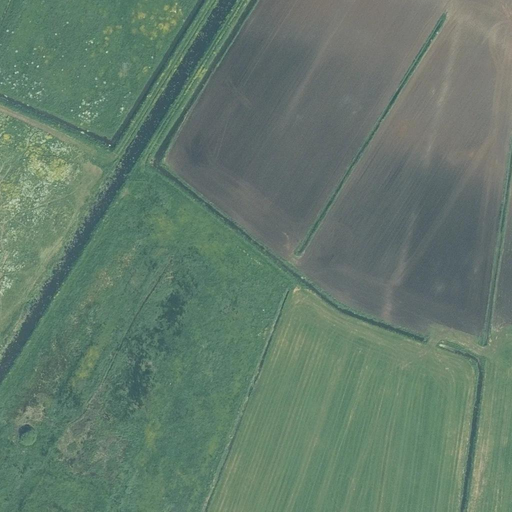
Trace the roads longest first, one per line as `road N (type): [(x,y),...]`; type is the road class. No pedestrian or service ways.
road 1 (track): [(140,168),(243,0)]
road 2 (track): [(211,0),(113,157)]
